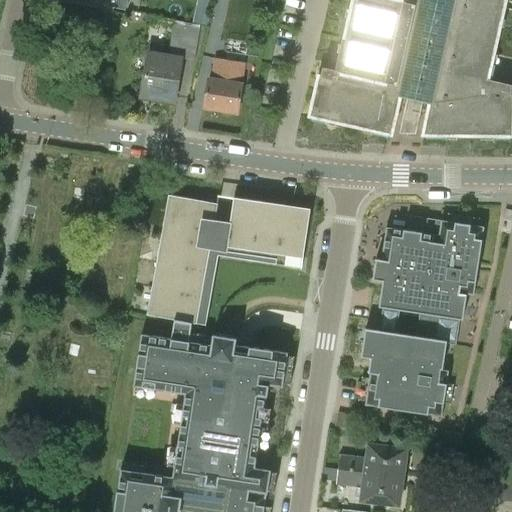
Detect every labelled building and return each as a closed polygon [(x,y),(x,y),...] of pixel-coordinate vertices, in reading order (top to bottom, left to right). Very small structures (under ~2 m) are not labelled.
[(101,0),(100,6),(125,11),(127,0),(101,0)] [(212,1),(206,0),(197,0),(193,23),(207,26),(212,1)] [(353,0),(337,72),(322,69),(320,78),(319,77),(310,117),(391,135),(399,98),(430,105),(423,135),(511,136),(511,116),(511,96),(511,87),(511,86),(487,80),(505,1),(503,1),(503,0),(353,0)] [(173,25),(168,59),(150,55),(143,98),(173,104),(180,61),(194,63),(200,30),(173,25)] [(243,85),(230,83),(232,68),(215,66),(213,80),(209,80),(204,108),(238,114),(243,85)] [(150,314),(175,319),(192,322),(205,324),(218,254),(302,266),(310,208),(235,198),(231,223),(216,221),(219,204),(171,196),(169,206),(150,314)] [(365,406),(441,418),(443,405),(450,406),(453,386),(446,384),(448,372),(442,371),(446,345),(456,346),(460,320),(463,321),(467,295),(474,296),(485,228),(411,217),(408,231),(386,228),(381,260),(375,260),(372,281),(382,282),(378,308),(382,308),(379,332),(365,329),(361,358),(370,359),(368,374),(370,374),(365,406)] [(192,322),(175,319),(172,339),(142,334),(134,387),(185,395),(173,477),(121,469),(118,491),(117,491),(113,511),(263,511),(266,494),(267,494),(271,471),(255,468),(266,398),(267,398),(269,386),(282,388),(288,353),(252,348),(244,347),(236,345),(237,339),(230,338),(226,338),(223,337),(213,336),(211,345),(189,342),(192,322)] [(511,412),(497,408),(490,435),(511,440),(511,412)] [(341,456),(339,470),(351,471),(352,470),(365,470),(404,475),(407,449),(368,445),(366,460),(341,456)] [(511,501),(511,467),(489,463),(489,486),(500,486),(500,502),(511,501)] [(351,471),(339,470),(337,484),(363,487),(361,502),(399,507),(404,475),(365,470),(352,470),(351,471)]
